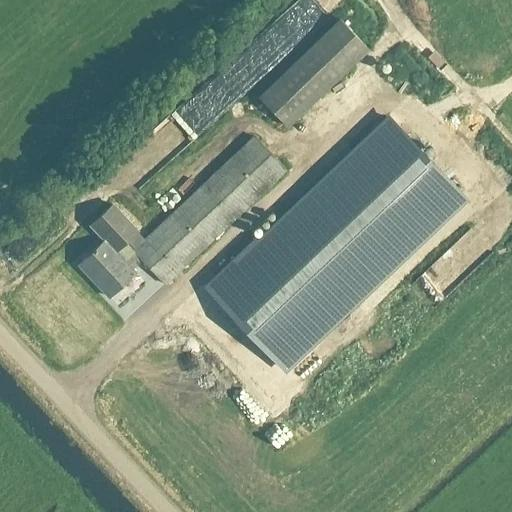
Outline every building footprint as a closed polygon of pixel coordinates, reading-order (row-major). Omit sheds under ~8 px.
[(327,0),(300,0),(224,76),(238,90),(328,1),(327,0)] [(339,17),(257,96),(287,126),(368,47),(339,17)] [(389,114),(208,285),(284,366),(465,195),(389,114)] [(133,268),(142,260),(164,284),(286,169),(252,134),(143,237),(138,232),(140,230),(113,202),(89,225),(103,239),(77,263),(108,295),(135,270),(133,268)] [(421,273),(435,291),(447,281),(434,263),(421,273)]
